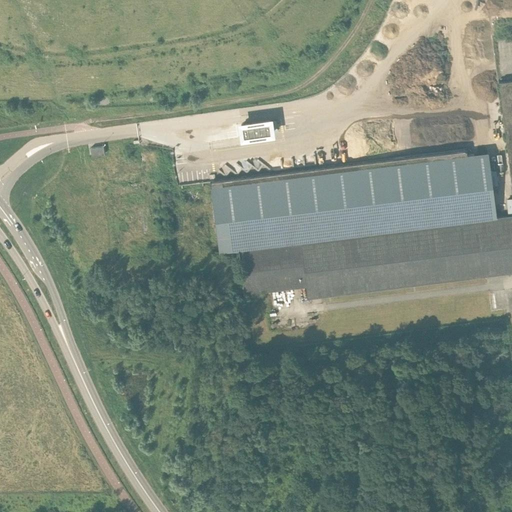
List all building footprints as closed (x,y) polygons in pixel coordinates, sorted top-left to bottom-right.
[(511,79),(499,81),(511,191),(511,79)] [(271,133),(269,121),(241,125),(243,137),(271,133)] [(105,154),(104,146),(91,148),(92,156),(105,154)] [(280,244),(497,217),(488,152),(487,152),(465,154),(465,150),(280,173),(217,180),(208,181),(216,252),(239,249),(280,244)] [(511,215),(497,217),(239,249),(244,293),(306,285),(307,297),(511,271),(511,215)]
